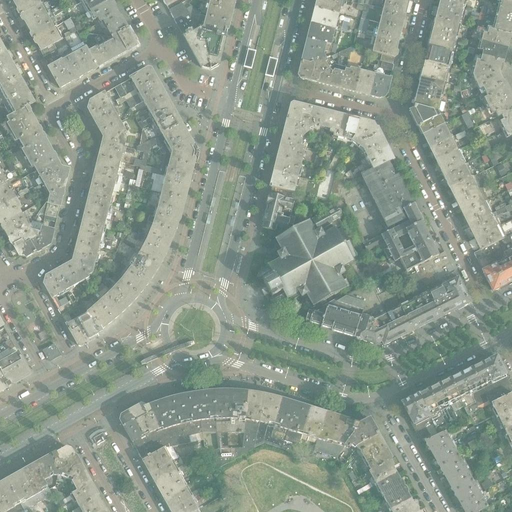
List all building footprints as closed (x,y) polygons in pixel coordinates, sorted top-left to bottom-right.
[(41,5),(37,0),(11,0),(18,10),(17,12),(19,17),(41,5)] [(111,0),(110,0),(83,0),(90,12),(111,0)] [(128,30),(119,14),(111,0),(90,12),(94,20),(95,21),(98,19),(100,23),(99,24),(106,37),(109,35),(111,38),(117,34),(118,36),(128,30)] [(229,23),(233,8),(234,0),(209,0),(205,17),(229,23)] [(256,0),(219,149),(256,159),(296,0),(256,0)] [(342,1),(342,0),(317,0),(315,10),(339,16),(342,1)] [(401,29),(408,1),(404,0),(385,0),(379,24),(401,29)] [(461,11),(463,0),(439,0),(440,0),(437,9),(438,9),(437,12),(436,14),(435,17),(436,19),(458,25),(460,16),(470,18),(470,19),(477,21),(478,20),(479,14),(471,12),(472,10),(466,9),(465,12),(461,11)] [(511,5),(500,2),(493,31),(510,36),(511,36),(511,5)] [(218,66),(229,23),(205,17),(199,15),(200,13),(199,12),(201,9),(197,6),(194,9),(193,8),(187,11),(182,3),(169,11),(173,19),(201,69),(210,71),(218,66)] [(54,28),(41,5),(19,17),(22,21),(24,22),(31,34),(30,36),(33,40),(54,28)] [(68,13),(65,8),(64,7),(58,10),(52,14),(54,17),(63,12),(65,15),(68,13)] [(345,33),(349,19),(339,16),(315,10),(307,40),(333,45),(337,46),(340,32),(345,33)] [(69,19),(63,23),(68,31),(69,31),(74,28),(71,22),(69,19)] [(373,33),(375,23),(360,19),(359,26),(358,26),(357,29),(373,33)] [(461,32),(463,26),(458,25),(436,19),(436,20),(434,21),(433,24),(434,26),(430,42),(428,42),(427,48),(451,54),(456,31),(461,32)] [(81,30),(76,20),(72,22),(77,32),(81,30)] [(395,51),(401,29),(379,24),(372,54),(379,56),(393,59),(394,58),(396,57),(397,53),(395,51)] [(60,40),(54,28),(33,40),(35,45),(37,45),(41,51),(60,40)] [(65,38),(76,32),(74,28),(69,31),(69,32),(64,35),(65,38)] [(371,40),(373,33),(357,29),(356,33),(358,33),(357,38),(364,40),(364,38),(371,40)] [(137,46),(128,30),(118,36),(117,34),(111,38),(113,41),(99,49),(97,47),(88,52),(97,68),(137,46)] [(509,40),(510,36),(493,31),(489,30),(488,35),(484,34),(479,51),(483,52),(482,57),(502,63),(503,62),(504,61),(505,58),(504,56),(508,42),(509,40)] [(87,42),(83,34),(79,36),(83,44),(87,42)] [(73,45),(68,37),(65,39),(69,47),(73,45)] [(56,50),(59,48),(60,50),(68,46),(63,38),(60,40),(41,51),(44,58),(50,54),(53,59),(58,56),(56,51),(56,50)] [(323,55),(324,52),(331,53),(333,45),(307,40),(302,61),(311,63),(324,58),(323,55)] [(97,68),(88,52),(86,48),(62,61),(61,60),(48,68),(60,89),(97,68)] [(443,83),(451,54),(427,48),(425,54),(427,55),(423,71),(421,71),(420,77),(443,83)] [(0,87),(19,77),(11,63),(4,51),(0,53),(0,87)] [(501,71),(502,63),(482,57),(475,55),(474,61),(476,62),(472,76),(479,89),(482,88),(485,92),(504,82),(501,75),(500,75),(498,72),(501,71)] [(393,66),(392,64),(393,59),(379,56),(377,66),(377,68),(392,72),(393,66)] [(322,76),(335,65),(330,57),(324,58),(311,63),(302,61),(301,63),(298,75),(301,79),(316,83),(317,84),(319,75),(322,76)] [(355,93),(360,72),(346,68),(335,65),(322,76),(319,75),(317,84),(355,93)] [(166,98),(157,83),(150,70),(148,69),(130,79),(137,91),(131,95),(129,94),(126,96),(123,98),(125,101),(130,110),(135,107),(132,103),(141,98),(147,108),(166,98)] [(469,78),(470,72),(462,70),(462,73),(459,81),(460,82),(466,79),(469,78)] [(386,95),(390,80),(360,72),(355,93),(379,99),(386,95)] [(34,104),(26,90),(19,77),(0,87),(0,100),(2,105),(3,104),(7,111),(11,109),(14,114),(27,107),(34,104)] [(438,106),(443,83),(420,77),(418,83),(419,84),(417,92),(415,100),(414,100),(413,105),(414,106),(414,107),(437,111),(441,112),(442,107),(438,106)] [(511,97),(508,89),(508,87),(507,84),(505,83),(504,82),(485,92),(487,96),(483,98),(492,115),(495,113),(497,117),(501,116),(511,109),(511,97)] [(126,96),(120,85),(114,89),(119,99),(120,99),(123,98),(126,96)] [(120,123),(104,94),(94,99),(94,100),(90,102),(88,110),(90,114),(101,134),(120,123)] [(118,106),(125,101),(123,98),(120,99),(119,99),(115,101),(118,106)] [(181,125),(173,111),(166,98),(147,108),(150,113),(144,117),(146,120),(142,122),(141,121),(137,124),(141,130),(144,128),(146,131),(151,127),(151,126),(152,125),(152,123),(154,122),(162,135),(181,125)] [(316,129),(310,118),(308,118),(310,109),(294,105),(290,107),(287,119),(286,122),(296,125),(305,135),(309,132),(316,129)] [(41,134),(27,107),(14,114),(7,118),(9,123),(7,124),(12,133),(16,141),(19,140),(21,145),(41,134)] [(444,127),(439,115),(437,111),(414,107),(413,110),(409,112),(417,128),(421,135),(422,136),(423,135),(423,137),(444,127)] [(468,113),(465,107),(460,110),(463,116),(465,114),(468,113)] [(342,140),(348,118),(310,109),(308,118),(310,118),(316,129),(319,128),(329,131),(329,133),(329,134),(327,144),(332,145),(334,138),(342,140)] [(511,109),(501,116),(503,120),(500,122),(504,130),(505,132),(508,138),(511,136),(511,138),(511,109)] [(463,116),(461,117),(467,130),(472,128),(473,127),(468,117),(470,117),(469,116),(468,113),(465,114),(463,116)] [(380,135),(377,129),(375,129),(373,124),(348,118),(342,140),(351,142),(353,144),(359,148),(364,143),(380,135)] [(305,135),(296,125),(286,122),(278,157),(301,163),(304,153),(301,152),(302,148),(300,147),(302,138),(305,135)] [(131,155),(132,150),(128,149),(124,148),(127,138),(125,134),(126,133),(120,123),(101,134),(103,138),(98,158),(121,163),(123,153),(131,155)] [(189,139),(181,125),(162,135),(170,149),(171,152),(169,161),(193,167),(196,152),(189,139)] [(457,152),(444,127),(423,137),(436,162),(457,152)] [(485,140),(480,131),(475,133),(480,143),(485,140)] [(56,160),(41,134),(21,145),(24,149),(21,150),(26,159),(31,167),(33,166),(36,171),(56,160)] [(392,160),(386,147),(380,135),(364,143),(359,148),(364,152),(366,157),(373,170),(389,162),(392,160)] [(492,151),(487,141),(481,144),(486,154),(492,151)] [(470,178),(457,152),(436,162),(449,188),(470,178)] [(498,164),(493,154),(488,157),(493,167),(498,164)] [(18,164),(15,157),(13,159),(11,156),(9,157),(14,166),(18,164)] [(297,178),(301,163),(278,157),(270,187),(271,188),(293,193),(296,183),(318,189),(320,184),(297,178)] [(113,192),(117,177),(121,163),(98,158),(91,186),(113,192)] [(139,168),(141,161),(134,159),(133,166),(139,168)] [(59,207),(66,182),(69,170),(61,169),(56,160),(36,171),(38,175),(36,176),(42,187),(45,192),(47,191),(50,195),(47,204),(59,207)] [(184,199),(193,167),(169,161),(165,177),(161,176),(154,175),(152,174),(151,180),(153,181),(150,192),(161,194),(184,199)] [(412,205),(406,192),(398,176),(396,177),(391,168),(392,168),(389,162),(373,170),(361,176),(387,228),(408,218),(410,221),(419,216),(413,204),(412,205)] [(507,174),(502,165),(496,168),(501,177),(507,174)] [(6,182),(1,173),(0,170),(0,191),(6,188),(12,185),(9,180),(6,182)] [(477,191),(476,190),(471,178),(470,178),(449,188),(462,214),(483,203),(488,201),(482,189),(477,191)] [(132,196),(134,188),(135,182),(129,180),(126,194),(132,196)] [(106,220),(110,206),(112,198),(113,192),(91,186),(84,215),(106,220)] [(21,207),(16,200),(11,190),(9,192),(6,188),(0,191),(0,223),(1,225),(21,214),(18,209),(21,207)] [(20,198),(27,194),(28,193),(26,189),(17,193),(20,198)] [(129,209),(132,196),(126,194),(125,200),(123,208),(129,209)] [(180,215),(184,199),(161,194),(156,213),(154,218),(148,216),(146,223),(152,225),(174,233),(174,232),(176,229),(176,226),(177,223),(179,220),(180,215)] [(290,218),(291,212),(294,203),(294,201),(283,197),(270,194),(269,194),(269,195),(268,195),(266,205),(267,205),(262,222),(263,223),(262,229),(274,232),(276,227),(286,229),(288,233),(295,229),(294,227),(293,226),(295,219),(290,218)] [(489,215),(488,212),(483,203),(462,214),(474,238),(495,228),(491,220),(497,217),(495,213),(489,215)] [(504,208),(501,203),(498,205),(499,207),(494,209),(496,212),(504,208)] [(58,213),(59,207),(47,204),(45,204),(42,209),(58,213)] [(362,261),(359,255),(357,256),(342,229),(338,231),(337,229),(342,226),(339,220),(340,219),(339,218),(342,216),(341,214),(341,212),(340,211),(339,210),(338,209),(335,210),(334,208),(325,212),(308,222),(305,217),(298,221),(297,226),(294,227),(295,229),(288,233),(275,240),(275,241),(272,242),(274,246),(273,246),(276,251),(277,250),(278,253),(277,254),(277,255),(278,256),(266,263),(268,266),(267,266),(268,267),(258,273),(258,274),(257,277),(258,280),(262,280),(264,283),(263,284),(258,287),(258,288),(259,289),(262,295),(262,297),(263,297),(269,294),(271,298),(270,300),(271,303),(275,303),(275,304),(285,299),(286,300),(287,299),(288,303),(300,296),(301,298),(303,297),(304,300),(304,301),(306,305),(307,305),(309,308),(312,306),(313,307),(320,304),(321,306),(327,303),(326,300),(333,296),(335,295),(336,297),(342,294),(341,291),(347,288),(347,287),(349,286),(343,275),(348,272),(356,287),(362,284),(352,266),(362,261)] [(55,223),(58,213),(42,209),(37,216),(44,217),(43,220),(55,223)] [(41,228),(42,224),(32,222),(28,217),(24,219),(21,214),(1,225),(19,257),(19,256),(22,257),(26,247),(25,245),(39,237),(41,228)] [(99,249),(103,234),(106,220),(84,215),(77,244),(99,249)] [(405,271),(404,271),(405,272),(416,267),(430,260),(438,256),(421,223),(422,223),(419,216),(410,221),(374,240),(372,236),(367,239),(367,240),(364,242),(365,244),(363,245),(367,253),(380,246),(382,251),(383,251),(388,261),(390,265),(399,260),(405,271)] [(171,240),(173,237),(174,234),(174,233),(152,225),(146,240),(139,254),(159,266),(160,265),(162,262),(163,259),(164,257),(166,254),(167,251),(168,249),(170,246),(170,243),(171,240)] [(50,245),(53,231),(41,228),(39,237),(25,245),(26,247),(22,257),(25,258),(25,259),(50,245)] [(364,244),(356,228),(348,232),(356,248),(364,244)] [(501,240),(496,228),(495,228),(474,238),(480,251),(487,247),(501,240)] [(511,235),(507,238),(501,240),(504,246),(511,243),(511,244),(510,246),(511,249),(503,253),(511,269),(511,235)] [(511,281),(511,269),(503,253),(501,248),(504,246),(501,240),(487,247),(492,257),(497,266),(483,273),(492,292),(511,281)] [(93,274),(95,263),(99,249),(77,244),(72,262),(67,265),(78,285),(89,278),(88,276),(93,274)] [(487,247),(480,251),(474,254),(483,273),(497,266),(492,257),(487,247)] [(468,302),(444,253),(438,256),(430,260),(416,267),(420,276),(430,271),(436,282),(426,287),(441,317),(468,304),(469,303),(469,302),(468,302)] [(158,270),(159,267),(159,266),(139,254),(130,268),(121,280),(138,295),(139,294),(142,292),(143,289),(145,287),(148,285),(149,282),(150,280),(153,278),(154,274),(155,272),(158,270)] [(52,299),(55,297),(78,285),(67,265),(46,277),(44,285),(52,299)] [(441,317),(426,287),(420,276),(416,267),(405,272),(401,274),(414,300),(415,301),(401,307),(413,331),(441,317)] [(138,295),(121,280),(110,292),(98,303),(113,321),(114,320),(117,318),(119,315),(121,314),(124,312),(125,309),(127,308),(130,306),(132,303),(133,301),(136,299),(138,296),(138,295)] [(413,331),(401,307),(392,289),(391,290),(386,281),(378,286),(373,288),(379,299),(386,314),(373,320),(374,324),(373,327),(376,329),(382,342),(383,345),(413,331)] [(99,293),(105,287),(102,284),(96,290),(99,293)] [(386,314),(379,299),(373,288),(369,290),(359,287),(315,312),(312,311),(312,312),(312,313),(308,311),(305,320),(309,322),(321,326),(320,327),(331,330),(331,331),(354,338),(361,316),(373,320),(386,314)] [(86,302),(93,296),(90,292),(83,298),(86,302)] [(76,301),(72,294),(67,296),(72,303),(76,301)] [(72,310),(69,306),(68,303),(67,303),(65,299),(58,303),(55,297),(52,299),(61,316),(72,310)] [(101,331),(103,330),(105,327),(107,325),(110,324),(112,321),(113,321),(98,303),(87,313),(66,325),(78,346),(81,347),(95,339),(96,337),(102,333),(101,331)] [(382,342),(376,329),(373,327),(374,324),(373,320),(361,316),(354,338),(374,345),(379,343),(382,342)] [(14,384),(28,376),(29,374),(10,340),(5,343),(9,350),(0,354),(0,392),(11,386),(10,385),(12,384),(14,384)] [(53,344),(42,350),(49,362),(60,355),(53,344)] [(511,394),(511,389),(499,364),(500,364),(497,358),(496,358),(496,357),(471,369),(489,405),(490,404),(491,405),(511,394)] [(489,405),(471,369),(449,380),(463,408),(467,416),(479,411),(478,410),(489,405)] [(463,408),(449,380),(428,391),(444,423),(453,418),(451,414),(463,408)] [(244,433),(247,393),(235,392),(224,391),(213,392),(215,434),(216,434),(218,450),(204,453),(205,459),(216,470),(229,463),(229,449),(228,449),(228,434),(243,434),(244,433)] [(444,423),(428,391),(401,404),(422,440),(430,437),(431,439),(425,442),(448,430),(445,425),(435,430),(434,428),(444,423)] [(215,434),(213,392),(201,393),(188,395),(180,397),(190,444),(204,441),(201,433),(215,434)] [(267,445),(281,399),(279,399),(271,397),(259,394),(247,393),(244,433),(256,434),(253,449),(263,444),(267,445)] [(511,394),(491,405),(503,430),(511,425),(511,394)] [(190,444),(180,397),(176,398),(163,401),(148,406),(159,433),(165,448),(190,444)] [(301,440),(310,408),(299,405),(281,399),(267,445),(281,449),(284,442),(298,447),(301,440)] [(159,433),(148,406),(144,408),(143,406),(140,405),(121,416),(120,421),(141,459),(148,456),(149,457),(163,449),(165,448),(159,433)] [(328,456),(339,418),(310,408),(301,440),(316,444),(313,452),(328,456)] [(355,448),(377,434),(369,420),(359,425),(354,423),(354,422),(339,418),(328,456),(337,459),(345,446),(348,449),(348,448),(349,449),(352,446),(355,448)] [(511,425),(503,430),(511,447),(511,425)] [(458,457),(451,445),(445,433),(448,431),(448,430),(425,442),(439,467),(458,457)] [(106,440),(105,438),(108,437),(105,432),(103,433),(102,432),(92,438),(92,439),(90,440),(93,445),(96,444),(97,446),(106,440)] [(390,458),(377,434),(355,448),(359,451),(370,472),(390,461),(390,458)] [(72,469),(71,467),(79,463),(76,457),(75,457),(74,457),(75,455),(72,450),(64,448),(56,453),(55,453),(35,464),(44,482),(54,476),(57,477),(57,482),(61,482),(66,484),(68,479),(72,469)] [(170,462),(163,449),(149,457),(148,456),(141,459),(149,474),(170,462)] [(204,460),(200,453),(195,454),(200,462),(204,460)] [(501,462),(498,456),(493,459),(496,465),(501,462)] [(473,482),(458,457),(439,467),(453,493),(473,482)] [(355,468),(362,461),(359,458),(354,463),(355,463),(353,466),(355,468)] [(403,486),(403,485),(401,481),(399,481),(396,475),(392,468),(392,466),(390,461),(370,472),(368,473),(372,478),(368,480),(372,487),(376,486),(383,498),(403,487),(403,486)] [(184,486),(170,462),(149,474),(163,498),(184,486)] [(98,497),(79,463),(71,467),(72,469),(68,479),(70,480),(76,492),(71,494),(79,507),(98,497)] [(48,490),(44,482),(35,464),(6,480),(24,511),(52,496),(48,490)] [(23,511),(24,511),(6,480),(0,483),(0,511),(4,511),(6,511),(5,511),(23,511)] [(493,486),(489,480),(481,484),(485,490),(493,486)] [(486,505),(473,482),(453,493),(464,511),(478,511),(480,511),(495,504),(493,501),(486,505)] [(225,495),(218,483),(216,485),(222,497),(225,495)] [(195,511),(198,511),(191,498),(185,486),(184,486),(163,498),(170,511),(195,511)] [(413,506),(406,493),(407,491),(405,488),(403,487),(383,498),(390,511),(417,511),(417,510),(416,507),(413,506)] [(199,489),(190,494),(193,498),(201,493),(199,489)] [(60,502),(62,494),(55,491),(53,497),(55,497),(54,500),(60,502)] [(369,504),(362,493),(359,495),(365,506),(369,504)] [(106,511),(98,497),(79,507),(81,511),(106,511)]
